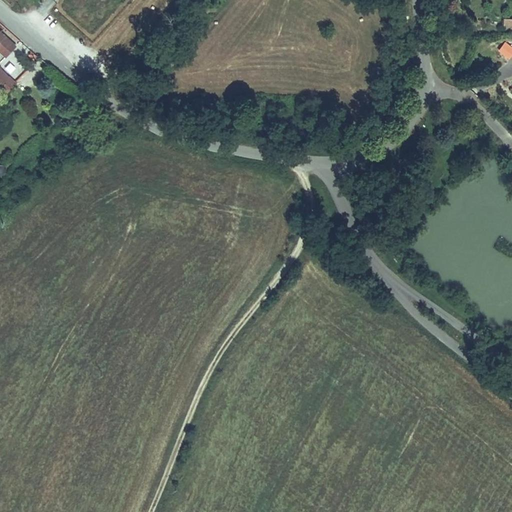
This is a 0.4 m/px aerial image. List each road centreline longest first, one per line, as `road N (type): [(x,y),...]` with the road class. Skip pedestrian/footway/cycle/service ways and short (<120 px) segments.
road 1 (track): [(297,159),(308,206),(304,229),(210,360),(148,511)]
road 2 (residential): [(324,160),(230,149),(152,126),(0,9)]
road 3 (residential): [(511,391),(387,277),(359,239),(324,160)]
road 4 (track): [(229,0),(152,126)]
road 5 (residential): [(424,86),(398,137),(371,153),(324,160)]
